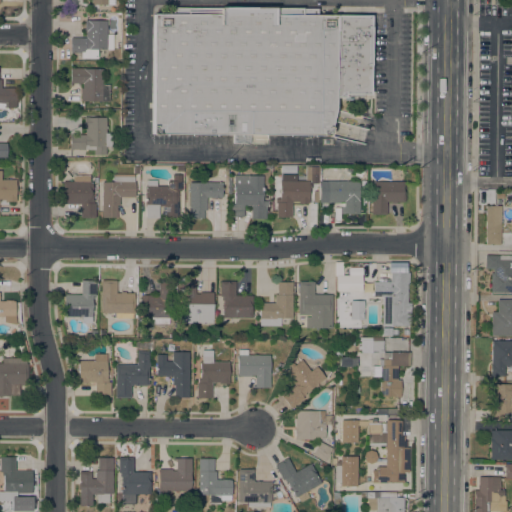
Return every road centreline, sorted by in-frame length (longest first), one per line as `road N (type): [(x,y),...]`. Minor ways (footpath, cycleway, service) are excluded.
road 1 (residential): [(53,511),(55,396),(37,287),(40,0)]
road 2 (primary): [(442,511),(447,0)]
road 3 (residential): [(445,243),(0,246)]
road 4 (residential): [(55,426),(256,430)]
